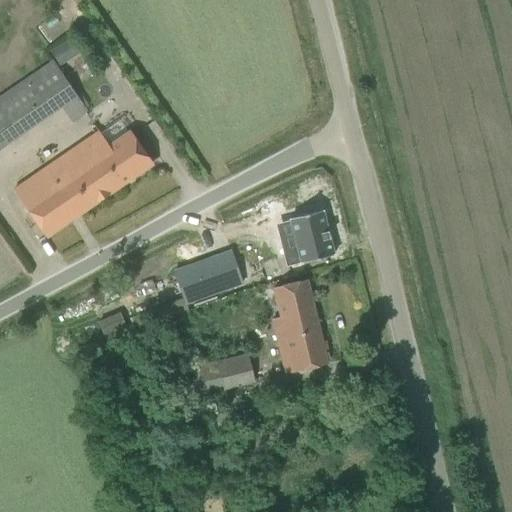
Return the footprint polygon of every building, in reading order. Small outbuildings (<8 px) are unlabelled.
[(60,45),(50,52),(59,67),(70,60),(60,45)] [(0,99),(0,147),(60,106),(72,123),(88,112),(54,63),(0,99)] [(100,132),(15,191),(46,236),(152,164),(131,133),(128,134),(118,120),(100,132)] [(296,247),(283,250),(287,265),(300,262),(301,263),(334,255),(322,210),(289,218),(290,220),(296,247)] [(174,272),(186,305),(243,285),(231,251),(174,272)] [(280,317),(271,319),(281,357),(292,355),(296,372),(298,371),(301,373),(310,371),(312,368),(327,364),(326,361),(328,358),(326,352),(324,351),(306,280),(286,285),(272,289),(280,317)] [(243,356),(165,376),(172,403),(249,384),(254,382),(248,355),(243,356)] [(193,409),(195,418),(217,412),(215,404),(193,409)]
